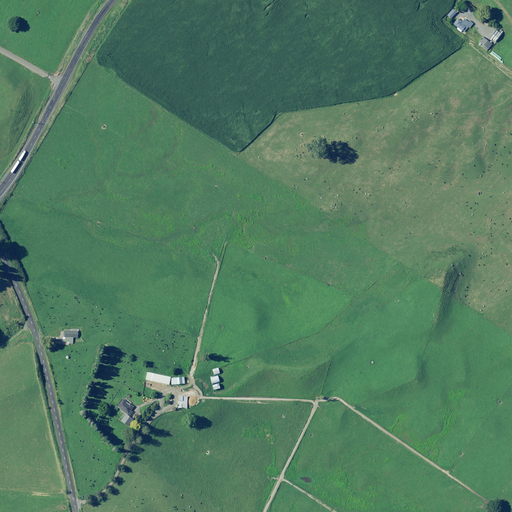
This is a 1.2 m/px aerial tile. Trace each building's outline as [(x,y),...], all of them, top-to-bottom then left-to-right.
[(456,13),(453,9),(447,15),(451,18),(456,13)] [(462,21),(458,18),(453,24),(457,27),(457,28),(461,32),(462,30),(464,32),(468,27),(470,28),(473,24),(470,21),(469,22),(465,18),(462,21)] [(501,34),(495,29),(489,37),(495,42),(501,34)] [(492,44),(483,37),(479,42),(482,44),(481,46),(486,50),(492,44)] [(78,330),(72,330),(65,330),(65,341),(67,341),(67,344),(73,344),(73,338),(78,338),(78,330)] [(187,396),(178,396),(178,408),(187,408),(187,396)] [(126,401),(122,399),(117,407),(120,409),(120,410),(126,414),(121,421),(128,426),(133,419),(131,418),(133,414),(131,413),(133,411),(131,410),(133,407),(129,404),(129,405),(125,403),(126,401)]
